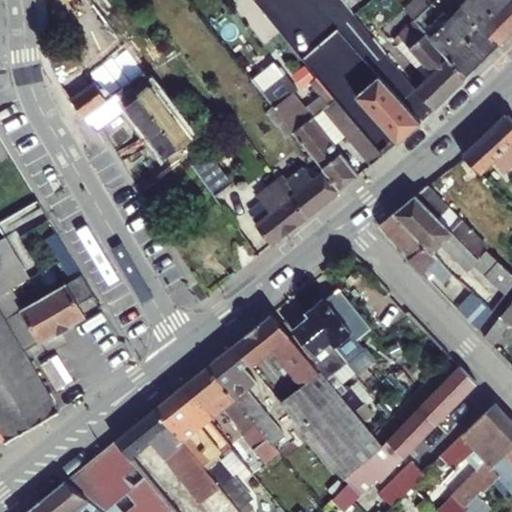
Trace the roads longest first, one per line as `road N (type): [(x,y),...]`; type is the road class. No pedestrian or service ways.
road 1 (secondary): [(20,0),(37,101),(186,353)]
road 2 (residential): [(346,221),(511,390)]
road 3 (tertiary): [(0,495),(186,353)]
road 4 (secondary): [(346,221),(511,77)]
road 5 (secondary): [(186,353),(346,221)]
